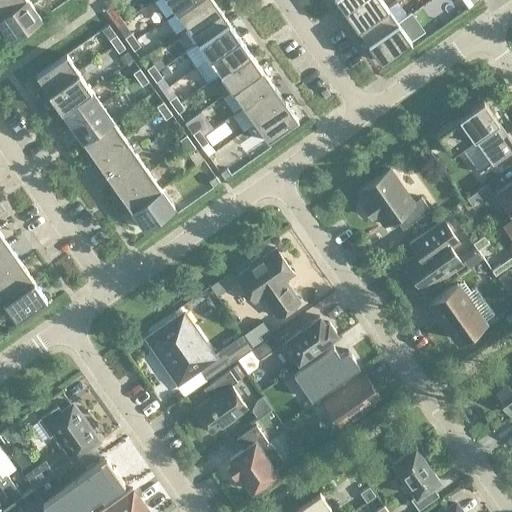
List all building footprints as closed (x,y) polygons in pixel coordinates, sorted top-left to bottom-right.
[(0,0),(0,15),(22,0),(0,0)] [(41,18),(28,0),(22,0),(0,15),(0,22),(11,39),(41,18)] [(190,0),(168,0),(176,10),(190,0)] [(217,5),(213,0),(190,0),(176,10),(187,26),(217,5)] [(357,0),(338,0),(345,9),(357,0)] [(387,6),(383,0),(357,0),(345,9),(357,27),(387,6)] [(228,21),(217,5),(187,26),(198,42),(228,21)] [(398,21),(387,6),(357,27),(368,43),(398,21)] [(411,12),(398,21),(368,43),(381,61),(411,40),(403,28),(416,19),(411,12)] [(239,36),(228,21),(198,42),(209,57),(239,36)] [(132,32),(125,37),(130,43),(136,39),(132,32)] [(121,41),(116,34),(110,39),(114,45),(121,41)] [(251,52),(239,36),(209,57),(220,73),(251,52)] [(141,45),(136,39),(130,43),(134,50),(141,45)] [(125,47),(121,41),(114,45),(119,52),(125,47)] [(262,68),(251,52),(220,73),(232,89),(262,68)] [(79,70),(67,54),(37,75),(48,92),(79,70)] [(154,63),(147,68),(152,75),(158,70),(154,63)] [(144,74),(140,67),(133,72),(138,79),(144,74)] [(274,85),(262,68),(232,89),(244,106),(274,85)] [(91,88),(79,70),(48,92),(61,109),(91,88)] [(163,77),(158,70),(152,75),(156,81),(163,77)] [(149,81),(144,74),(138,79),(142,85),(149,81)] [(285,101),(274,85),(244,106),(255,122),(285,101)] [(102,104),(91,88),(61,109),(72,125),(102,104)] [(176,95),(169,100),(174,106),(180,101),(176,95)] [(464,112),(435,132),(450,154),(462,146),(481,173),(511,150),(511,139),(483,99),(464,112)] [(168,107),(163,101),(157,105),(161,112),(168,107)] [(185,108),(180,101),(174,106),(178,113),(185,108)] [(298,120),(285,101),(255,122),(268,141),(298,120)] [(113,119),(102,104),(72,125),(83,141),(113,119)] [(172,114),(168,107),(161,112),(166,118),(172,114)] [(126,137),(113,119),(83,141),(95,158),(126,137)] [(205,134),(212,143),(232,129),(225,120),(205,134)] [(199,128),(193,133),(197,139),(204,135),(199,128)] [(191,141),(187,134),(180,139),(185,145),(191,141)] [(208,141),(204,135),(197,139),(202,146),(208,141)] [(137,153),(126,137),(95,158),(107,174),(137,153)] [(196,147),(191,141),(185,145),(189,152),(196,147)] [(149,170),(137,153),(107,174),(119,192),(149,170)] [(401,212),(409,223),(430,208),(421,196),(414,201),(390,167),(359,189),(367,200),(363,203),(372,216),(376,213),(384,224),(401,212)] [(227,168),(221,172),(225,179),(232,174),(227,168)] [(161,188),(149,170),(119,192),(131,209),(161,188)] [(220,182),(216,176),(209,180),(214,187),(220,182)] [(511,180),(497,191),(510,211),(511,209),(511,180)] [(493,193),(486,183),(467,197),(474,207),(493,193)] [(175,207),(161,188),(131,209),(145,228),(175,207)] [(443,219),(410,242),(408,243),(416,255),(405,263),(424,290),(462,263),(451,247),(459,242),(443,219)] [(0,249),(8,243),(0,231),(0,249)] [(484,234),(473,242),(478,249),(489,241),(484,234)] [(0,275),(21,261),(8,243),(0,249),(0,275)] [(294,273),(276,247),(263,257),(258,256),(251,261),(250,265),(237,275),(255,300),(263,295),(278,316),(300,300),(285,279),(294,273)] [(476,249),(463,258),(469,268),(483,259),(476,249)] [(511,255),(492,269),(495,274),(511,262),(511,255)] [(33,278),(21,261),(0,275),(0,294),(3,300),(33,278)] [(511,273),(508,268),(498,275),(511,295),(511,273)] [(47,297),(33,278),(3,300),(16,318),(47,297)] [(457,282),(431,301),(459,340),(485,321),(484,320),(494,313),(476,287),(466,294),(457,282)] [(149,334),(147,338),(148,342),(150,345),(154,347),(167,365),(170,362),(176,370),(172,373),(178,382),(198,368),(206,379),(252,347),(242,333),(212,354),(183,312),(157,331),(153,331),(149,334)] [(336,333),(328,321),(325,323),(320,315),(285,340),(289,345),(286,347),(292,356),(295,354),(299,360),(336,333)] [(262,320),(243,333),(252,347),(271,333),(262,320)] [(272,335),(252,348),(259,358),(279,344),(272,335)] [(312,399),(359,365),(348,350),(340,355),(333,345),(294,373),(312,399)] [(244,376),(236,366),(230,370),(238,380),(244,376)] [(229,369),(210,383),(217,393),(195,408),(211,431),(247,406),(231,384),(237,380),(229,369)] [(364,372),(322,402),(340,428),(383,398),(364,372)] [(510,413),(511,411),(511,376),(494,390),(510,413)] [(58,405),(31,425),(42,441),(55,432),(73,458),(100,440),(73,402),(61,410),(58,405)] [(293,418),(284,424),(290,434),(297,429),(297,424),(293,418)] [(236,438),(242,446),(243,447),(229,457),(252,490),(278,472),(273,466),(281,460),(270,444),(270,443),(256,424),(236,438)] [(0,511),(4,509),(5,511),(19,511),(42,497),(34,486),(22,495),(7,474),(16,468),(0,445),(0,511)] [(425,459),(415,445),(392,461),(416,495),(412,499),(419,509),(438,495),(431,485),(440,479),(429,465),(430,465),(426,459),(425,459)] [(105,457),(42,501),(49,511),(82,511),(92,505),(89,501),(100,492),(103,497),(125,482),(113,466),(112,467),(105,457)] [(32,465),(28,459),(20,465),(26,473),(30,471),(28,468),(32,465)] [(42,496),(62,483),(45,460),(30,471),(26,473),(42,496)] [(376,495),(370,485),(360,492),(367,502),(376,495)] [(123,492),(124,493),(97,511),(150,511),(133,487),(125,492),(124,491),(123,492)] [(320,492),(292,511),(325,511),(331,508),(320,492)] [(462,511),(456,503),(442,511),(462,511)]
